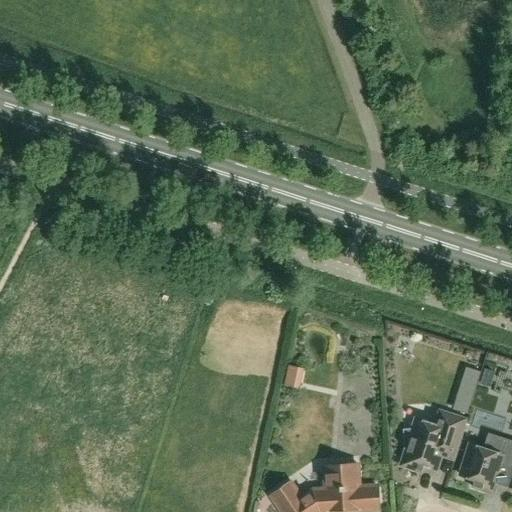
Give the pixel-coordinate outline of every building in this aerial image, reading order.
[(299,386),(301,368),(286,367),(285,385),(299,386)] [(461,381),(476,386),(481,371),(465,367),(461,381)] [(494,372),(484,369),(479,384),(490,387),(494,372)] [(440,458),(453,462),(467,421),(442,413),(438,426),(428,422),(414,417),(410,429),(404,430),(406,466),(422,471),(424,466),(436,470),(440,458)] [(511,440),(489,433),(484,449),(472,445),(462,476),(476,480),(474,487),(492,493),(501,465),(511,468),(511,440)] [(378,486),(360,487),(358,464),(324,466),(324,468),(329,468),(331,493),(312,495),(311,492),(301,498),(291,483),(271,496),(282,511),(338,511),(339,510),(350,509),(350,511),(379,510),(378,486)]
